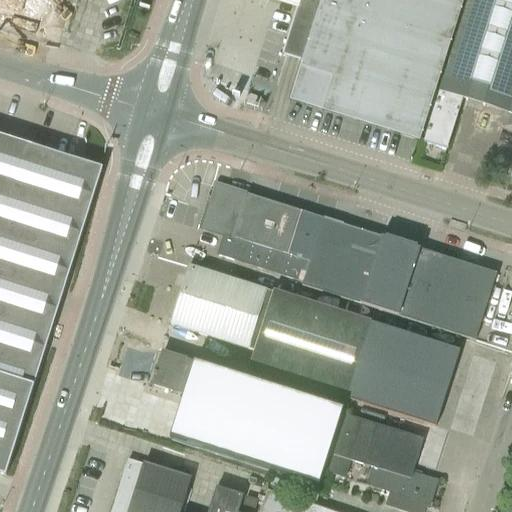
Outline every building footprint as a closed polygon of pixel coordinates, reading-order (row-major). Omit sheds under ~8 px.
[(4,0),(1,13),(38,25),(45,0),(4,0)] [(256,0),(297,12),(300,0),(256,0)] [(288,37),(282,56),(301,62),(293,87),(288,102),(304,107),(419,143),(463,0),(299,0),(296,11),(288,37)] [(511,0),(469,0),(462,25),(425,146),(447,153),(462,102),(511,117),(511,0)] [(0,474),(7,477),(103,171),(0,138),(0,474)] [(496,276),(382,239),(216,186),(202,229),(226,237),(220,256),(303,283),(302,287),(360,306),(474,342),(496,276)] [(460,351),(371,323),(275,292),(274,294),(190,268),(171,326),(255,353),(249,370),(346,401),(435,428),(460,351)] [(154,387),(182,396),(182,394),(192,364),(192,362),(164,353),(164,354),(154,387)] [(194,363),(170,440),(183,444),(271,472),(321,487),(344,411),(295,395),(208,367),(194,363)] [(334,458),(329,474),(346,479),(351,463),(374,470),(369,486),(400,496),(399,500),(396,509),(405,511),(422,511),(424,507),(428,509),(436,484),(412,477),(423,440),(363,421),(348,417),(346,416),(334,457),(334,458)] [(209,511),(180,511),(190,480),(128,460),(111,511),(238,511),(244,497),(216,489),(209,511)] [(319,493),(272,479),(269,490),(316,504),(319,493)] [(323,511),(268,493),(261,511),(323,511)] [(243,510),(250,511),(254,511),(258,502),(247,498),(243,510)]
